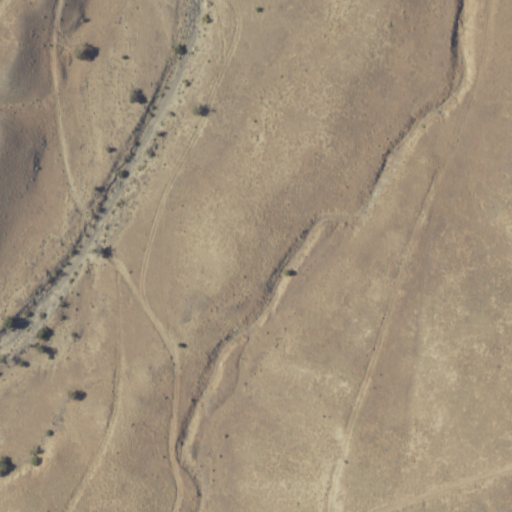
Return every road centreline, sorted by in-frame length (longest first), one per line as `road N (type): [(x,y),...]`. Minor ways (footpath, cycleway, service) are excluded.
road 1 (track): [(317,511),(510,0)]
road 2 (track): [(56,511),(72,476),(88,391),(88,285),(5,0)]
road 3 (track): [(315,511),(88,285)]
road 4 (track): [(323,511),(511,453)]
